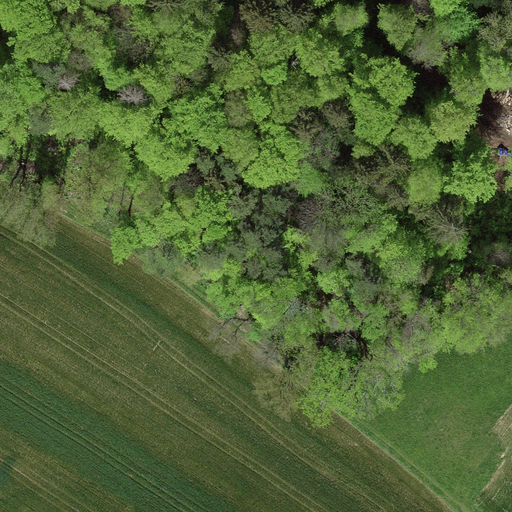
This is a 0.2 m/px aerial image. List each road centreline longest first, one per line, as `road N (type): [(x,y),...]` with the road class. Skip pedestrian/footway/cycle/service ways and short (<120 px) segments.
road 1 (track): [(474,511),(344,402)]
road 2 (track): [(511,142),(473,92),(425,0)]
